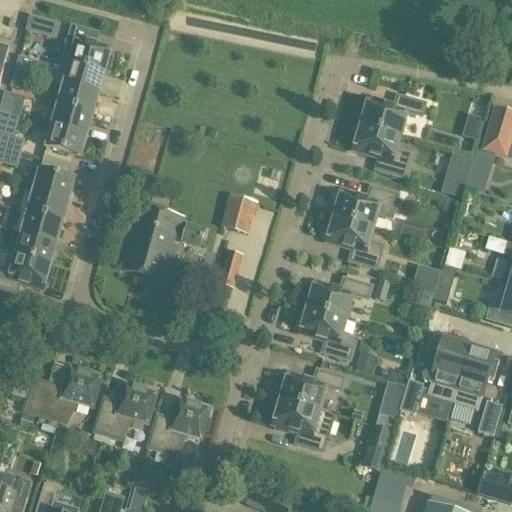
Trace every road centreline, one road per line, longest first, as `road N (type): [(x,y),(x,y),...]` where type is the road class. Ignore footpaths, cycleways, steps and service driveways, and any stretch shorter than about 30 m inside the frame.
road 1 (residential): [(246,362),(79,311),(157,29)]
road 2 (residential): [(246,362),(324,88),(345,68)]
road 3 (residential): [(206,511),(246,362)]
